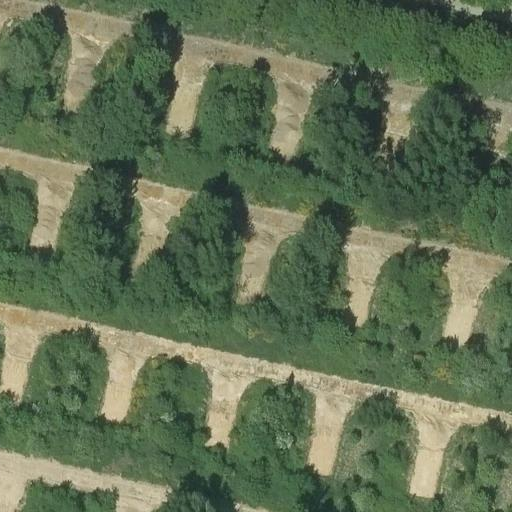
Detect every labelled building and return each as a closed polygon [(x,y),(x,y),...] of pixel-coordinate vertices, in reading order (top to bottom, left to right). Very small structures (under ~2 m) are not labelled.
[(58,105),(86,113),(100,68),(72,59),(58,105)] [(175,80),(164,128),(191,135),(203,87),(175,80)] [(268,152),(294,158),(306,109),(279,103),(268,152)] [(54,259),(66,210),(39,203),(27,252),(54,259)] [(130,277),(158,283),(170,233),(142,227),(130,277)] [(243,250),(236,299),(264,303),(271,254),(243,250)] [(365,326),(377,279),(350,272),(338,319),(365,326)] [(468,352),(481,302),(453,295),(440,344),(468,352)] [(0,397),(22,403),(34,357),(5,350),(0,371),(0,397)] [(125,429),(136,379),(110,373),(98,422),(125,429)] [(231,447),(241,402),(212,396),(202,441),(231,447)] [(333,475),(344,426),(317,419),(305,468),(333,475)] [(434,500),(448,450),(420,443),(406,492),(434,500)] [(0,499),(0,511),(18,511),(20,504),(0,499)]
